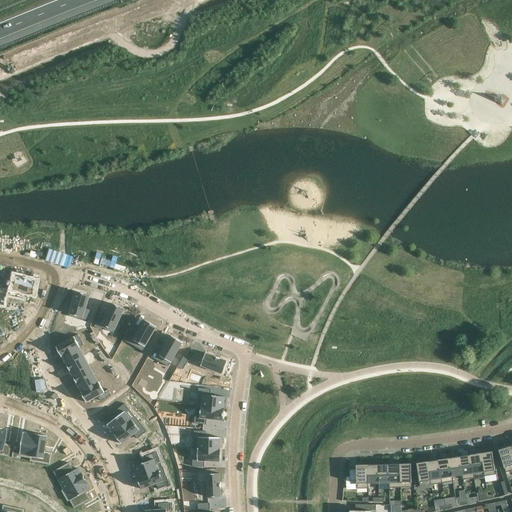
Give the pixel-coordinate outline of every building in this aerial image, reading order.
[(13,276),(10,290),(33,295),(36,281),(29,280),(22,278),(21,278),(13,276)] [(76,292),(69,316),(88,322),(91,311),(86,309),(90,296),(76,292)] [(100,316),(95,327),(101,330),(102,327),(113,333),(124,310),(112,304),(105,318),(100,316)] [(132,331),(126,341),(142,351),(157,327),(145,320),(137,334),(132,331)] [(78,335),(56,347),(61,356),(83,344),(78,335)] [(158,347),(152,357),(168,367),(183,343),(171,336),(163,350),(158,347)] [(83,344),(61,356),(61,357),(62,357),(66,365),(84,356),(79,348),(84,345),(83,344)] [(222,374),(227,361),(220,359),(213,356),(205,353),(200,366),(222,374)] [(84,356),(66,365),(72,374),(89,365),(84,356)] [(184,356),(178,367),(183,370),(189,359),(184,356)] [(89,365),(72,374),(77,384),(94,374),(89,365)] [(94,374),(77,384),(81,392),(81,393),(99,383),(99,382),(98,383),(94,374)] [(99,383),(81,393),(86,403),(98,396),(101,401),(111,395),(108,390),(104,392),(99,383)] [(196,405),(196,406),(224,409),(224,408),(223,408),(225,397),(210,395),(211,390),(199,388),(197,405),(196,405)] [(119,416),(107,425),(114,434),(114,435),(136,417),(135,417),(125,404),(115,411),(119,416)] [(196,406),(194,423),(206,425),(207,419),(223,421),(224,409),(196,406)] [(136,417),(114,435),(121,444),(134,434),(137,439),(147,431),(136,417)] [(0,428),(0,455),(8,457),(10,445),(3,444),(5,429),(0,428)] [(194,431),(193,449),(221,450),(221,449),(220,449),(220,438),(206,437),(206,432),(194,431)] [(14,446),(12,458),(20,459),(20,457),(30,459),(31,459),(35,434),(23,433),(21,447),(14,446)] [(30,459),(30,461),(31,461),(49,465),(51,453),(44,451),(47,436),(35,434),(31,459),(30,459)] [(511,456),(509,447),(498,450),(505,473),(511,470),(511,456)] [(192,460),(192,467),(204,467),(204,461),(220,462),(221,450),(193,449),(198,449),(197,460),(192,460)] [(147,462),(133,467),(137,477),(137,478),(163,469),(163,468),(162,468),(156,452),(145,456),(147,462)] [(496,475),(492,452),(481,453),(484,472),(483,472),(484,477),(496,475)] [(484,472),(481,453),(470,455),(473,473),(483,472),(484,472)] [(473,473),(470,455),(459,457),(462,475),(463,480),(474,478),(473,473)] [(462,475),(459,457),(449,458),(452,477),(462,475)] [(452,477),(449,458),(438,460),(442,483),(453,481),(452,477)] [(442,483),(438,460),(427,462),(430,480),(431,485),(442,483)] [(430,480),(427,462),(416,463),(419,482),(430,480)] [(69,463),(53,472),(64,490),(62,491),(84,478),(81,473),(81,474),(78,469),(73,471),(69,463)] [(389,483),(389,464),(378,465),(378,483),(389,483)] [(400,488),(400,464),(389,464),(389,483),(389,488),(400,488)] [(411,487),(411,464),(400,464),(400,488),(411,487)] [(356,465),(349,466),(349,477),(356,477),(356,479),(356,485),(356,489),(368,488),(368,484),(367,465),(356,465)] [(378,483),(378,465),(367,465),(368,484),(378,483)] [(163,469),(137,478),(141,489),(156,484),(158,489),(169,485),(163,469)] [(221,489),(220,482),(220,473),(206,474),(207,497),(221,497),(220,489),(221,489)] [(84,478),(62,491),(68,502),(70,500),(74,509),(90,500),(85,492),(89,489),(86,484),(87,484),(84,478)] [(498,484),(501,496),(507,495),(504,482),(498,484)] [(159,510),(145,511),(166,511),(166,510),(171,510),(170,503),(158,504),(159,510)]
